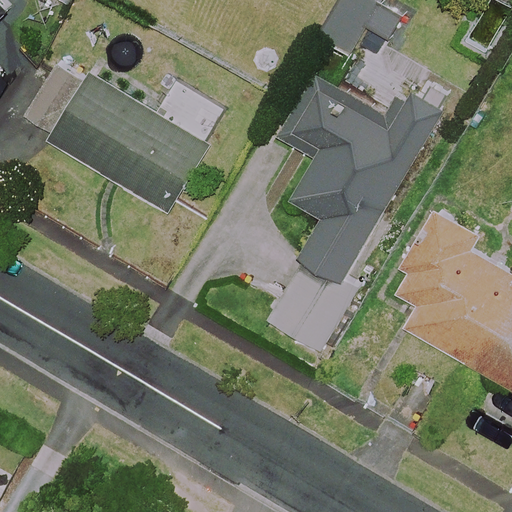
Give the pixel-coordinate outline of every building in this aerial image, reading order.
[(0,0),(0,21),(15,6),(9,0),(0,0)] [(381,0),(343,0),(327,33),(357,48),(381,0)] [(450,110),(346,48),(293,135),(321,152),(295,196),(327,215),(269,312),(324,345),(358,287),(348,281),(450,110)] [(86,75),(59,60),(29,113),(55,128),(86,75)] [(212,144),(97,75),(58,140),(173,209),(212,144)] [(499,240),(447,211),(403,288),(426,301),(413,324),(511,380),(511,268),(490,256),(499,240)]
